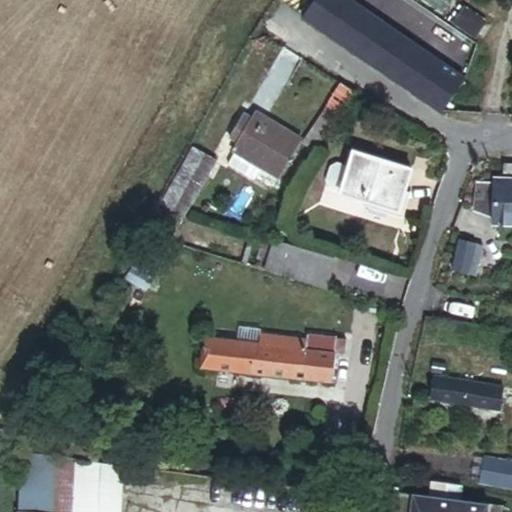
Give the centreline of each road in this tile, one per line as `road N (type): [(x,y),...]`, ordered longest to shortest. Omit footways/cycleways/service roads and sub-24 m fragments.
road 1 (residential): [(461,137),(381,460)]
road 2 (residential): [(274,23),(461,137)]
